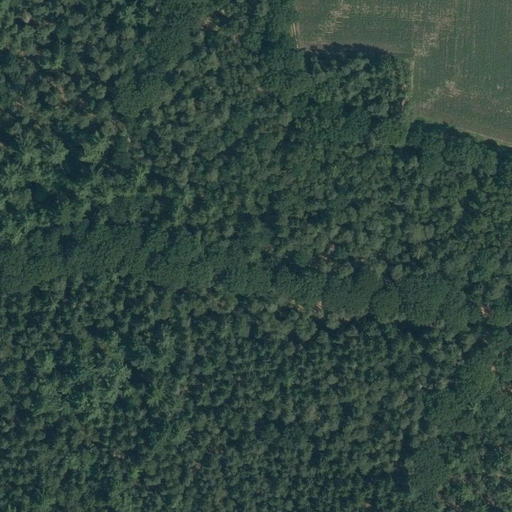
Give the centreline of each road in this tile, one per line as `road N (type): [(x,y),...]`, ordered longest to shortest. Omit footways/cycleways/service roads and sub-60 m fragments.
road 1 (track): [(0,261),(104,236),(146,55),(177,0)]
road 2 (track): [(291,0),(301,71),(314,93),(511,155)]
road 3 (track): [(409,511),(490,304)]
road 4 (track): [(490,304),(284,268)]
road 5 (track): [(104,236),(284,268)]
